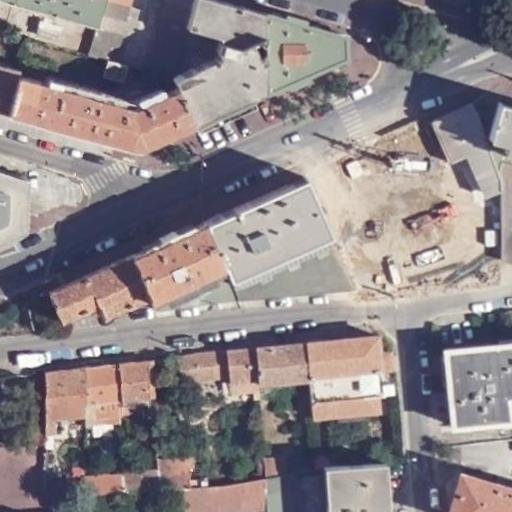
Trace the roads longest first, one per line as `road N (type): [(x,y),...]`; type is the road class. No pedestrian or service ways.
road 1 (residential): [(0,346),(402,310)]
road 2 (tertiary): [(135,209),(380,102)]
road 3 (residential): [(420,511),(402,310)]
road 4 (residential): [(135,209),(102,175),(0,145)]
road 5 (tertiary): [(0,272),(135,209)]
road 6 (residential): [(502,40),(372,16)]
